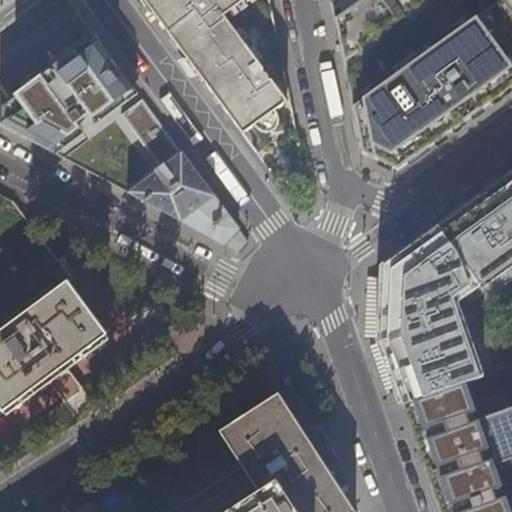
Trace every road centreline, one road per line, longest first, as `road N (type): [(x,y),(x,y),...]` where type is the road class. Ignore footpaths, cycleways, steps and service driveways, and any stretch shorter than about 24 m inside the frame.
road 1 (residential): [(314,278),(0,490)]
road 2 (residential): [(105,0),(314,278)]
road 3 (residential): [(0,158),(221,278),(314,278)]
road 4 (residential): [(401,511),(314,278)]
road 5 (residential): [(346,190),(300,0)]
road 6 (residential): [(511,140),(412,211)]
